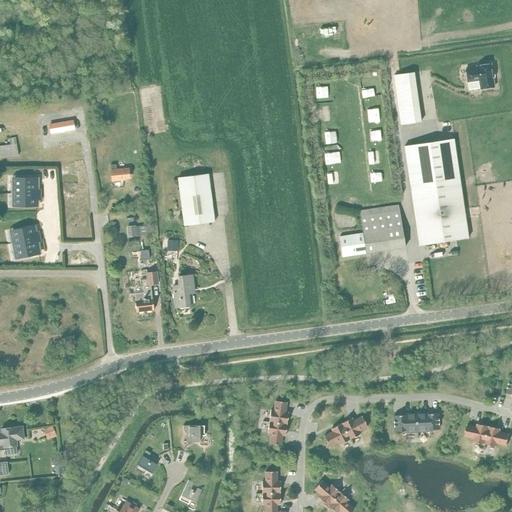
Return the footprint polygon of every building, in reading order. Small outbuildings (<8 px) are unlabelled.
[(476,67),(465,69),(467,82),(469,90),(480,88),(480,89),(494,87),(491,64),(476,66),(476,67)] [(393,75),(401,125),(420,122),(413,72),(393,75)] [(73,120),(48,124),(50,134),(75,129),(73,120)] [(0,157),(18,155),(15,138),(9,139),(10,145),(0,145),(0,157)] [(453,139),(404,146),(419,245),(468,238),(453,139)] [(116,165),(110,166),(112,182),(114,182),(114,184),(121,183),(121,179),(130,178),(129,169),(116,170),(116,165)] [(209,174),(179,178),(185,226),(215,222),(209,174)] [(30,180),(17,180),(17,205),(31,205),(31,207),(37,207),(37,201),(42,201),(42,190),(37,190),(37,178),(30,178),(30,180)] [(365,232),(366,235),(367,243),(369,252),(369,255),(408,249),(398,205),(360,211),(363,221),(365,232)] [(135,225),(126,226),(128,237),(136,236),(141,235),(140,226),(135,226),(135,225)] [(28,229),(15,231),(20,256),(33,253),(34,256),(40,254),(38,242),(42,241),(40,231),(35,232),(34,226),(27,227),(28,229)] [(363,234),(340,237),(342,257),(366,255),(363,234)] [(178,251),(178,240),(167,240),(167,251),(178,251)] [(135,301),(136,312),(154,310),(152,299),(150,286),(157,285),(156,271),(146,272),(146,279),(141,280),(143,293),(135,294),(135,301)] [(179,285),(173,286),(176,308),(189,306),(189,305),(193,305),(192,293),(188,293),(187,289),(193,288),(192,275),(178,277),(179,285)] [(269,443),(281,445),(282,435),(285,436),(288,412),(285,412),(287,402),(275,401),(274,410),(271,410),(267,433),(270,433),(269,443)] [(438,429),(438,413),(428,414),(428,412),(403,413),(403,415),(394,415),(395,431),(404,431),(404,432),(429,431),(429,430),(438,429)] [(360,434),(359,431),(367,426),(362,416),(353,420),(352,418),(331,429),(332,431),(324,436),(329,446),(338,442),(339,445),(360,434)] [(497,443),(506,445),(509,434),(500,432),(500,429),(477,424),(476,427),(467,424),(465,436),(474,438),(473,441),(496,446),(497,443)] [(204,425),(183,426),(183,431),(187,431),(187,442),(200,442),(200,436),(204,436),(204,425)] [(47,439),(56,436),(52,426),(44,429),(47,439)] [(0,451),(5,451),(5,455),(17,453),(16,445),(15,440),(23,439),(21,427),(1,429),(2,437),(0,437),(0,451)] [(146,450),(135,469),(144,474),(146,470),(151,473),(158,462),(149,456),(150,453),(146,450)] [(265,511),(276,511),(277,504),(280,504),(280,481),(277,481),(277,471),(265,471),(265,481),(262,481),(262,504),(265,504),(265,511)] [(188,480),(179,500),(188,504),(190,500),(196,502),(201,491),(192,486),(193,483),(188,480)] [(338,511),(339,511),(340,511),(350,511),(354,508),(347,502),(349,500),(331,484),(329,487),(322,480),(314,489),(321,495),(319,498),(335,511),(338,511)] [(116,510),(119,511),(137,511),(140,509),(126,501),(122,507),(119,505),(116,510)]
